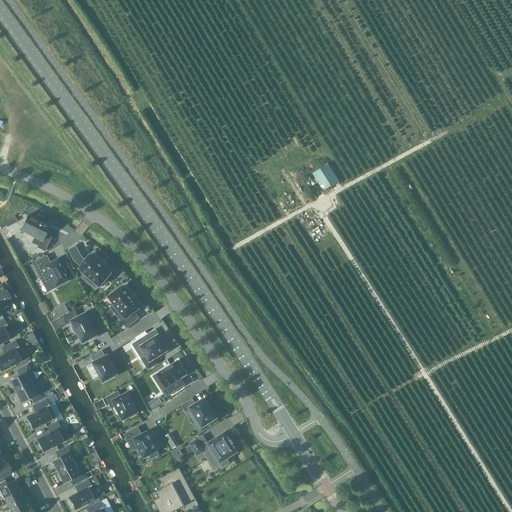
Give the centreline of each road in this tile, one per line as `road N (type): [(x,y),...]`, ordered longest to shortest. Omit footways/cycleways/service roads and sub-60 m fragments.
road 1 (tertiary): [(292,435),(184,267),(0,13)]
road 2 (unclassified): [(292,435),(280,442),(263,436),(218,358),(117,233),(67,198),(0,168)]
road 3 (residential): [(0,403),(57,511)]
